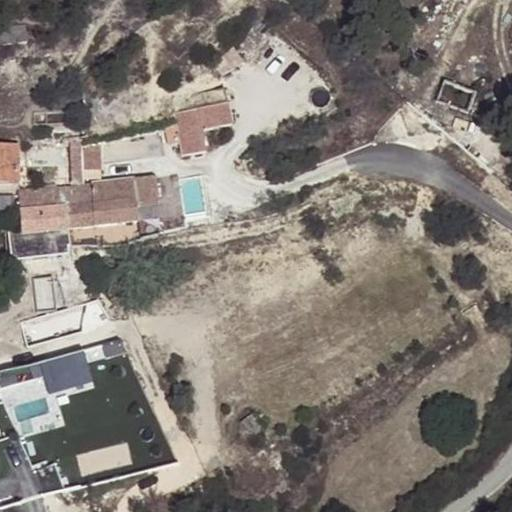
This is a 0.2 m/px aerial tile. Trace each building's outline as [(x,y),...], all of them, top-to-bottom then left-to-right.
[(25,27),(0,28),(0,47),(26,44),(25,27)] [(177,118),(179,127),(181,143),(183,156),(206,153),(200,112),(177,118)] [(181,143),(179,127),(167,129),(168,146),(181,143)] [(82,140),(71,141),(69,187),(82,186),(82,140)] [(16,148),(0,147),(0,187),(16,188),(16,148)] [(133,180),(93,185),(96,229),(136,226),(135,206),(134,187),(133,180)] [(82,186),(69,187),(62,188),(64,210),(66,232),(96,229),(93,185),(82,186)] [(147,186),(134,187),(135,206),(147,204),(147,186)] [(64,210),(62,188),(20,192),(21,214),(64,210)] [(22,234),(10,237),(13,258),(68,249),(66,232),(64,210),(21,214),(22,234)] [(158,238),(179,235),(177,214),(156,221),(158,238)]
